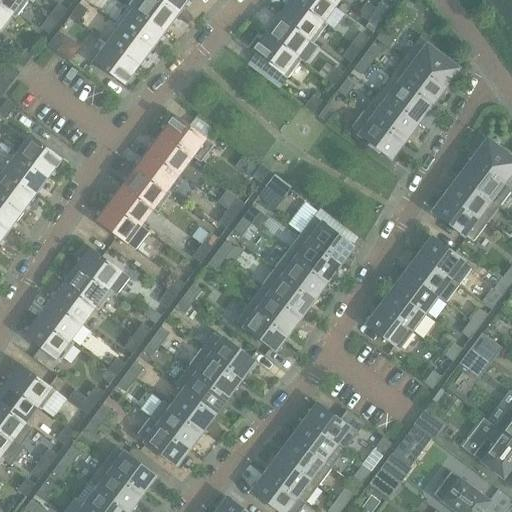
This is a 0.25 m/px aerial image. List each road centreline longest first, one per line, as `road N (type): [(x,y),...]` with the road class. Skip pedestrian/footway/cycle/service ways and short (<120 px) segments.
road 1 (residential): [(493,71),(326,357)]
road 2 (residential): [(0,332),(114,138)]
road 3 (residential): [(326,357),(187,511)]
road 4 (residential): [(114,138),(252,0)]
